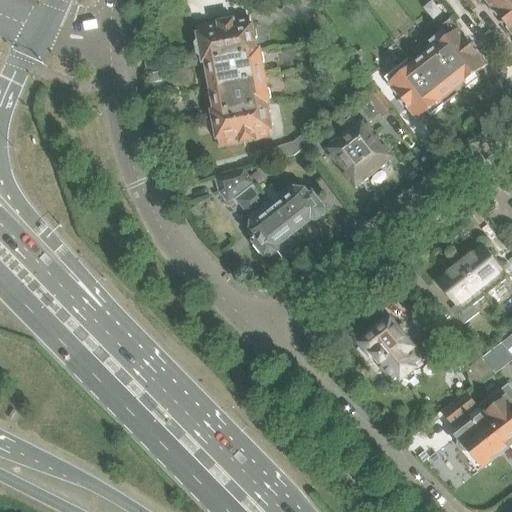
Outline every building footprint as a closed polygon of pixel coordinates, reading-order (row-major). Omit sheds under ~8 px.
[(511,0),(486,0),(511,32),(511,0)] [(257,51),(255,41),(258,37),(257,30),(253,27),(251,18),(198,28),(200,40),(197,45),(198,55),(203,58),(204,62),(260,52),(260,51),(257,51)] [(431,42),(467,88),(481,78),(477,74),(487,66),(458,30),(459,29),(452,19),(440,29),(443,33),(431,42)] [(467,89),(467,88),(431,42),(408,60),(445,106),(459,95),(455,91),(463,85),(467,89)] [(265,77),(263,66),(265,62),(264,55),(260,52),(204,62),(204,63),(207,62),(211,87),(265,77)] [(358,63),(368,77),(378,71),(367,57),(358,63)] [(431,117),(445,106),(408,60),(385,79),(389,84),(390,84),(418,120),(419,119),(420,120),(428,113),(431,117)] [(213,113),(270,103),(272,99),(271,90),(267,87),(265,77),(211,87),(216,112),(213,112),(213,113)] [(383,117),(393,110),(378,91),(364,103),(376,119),(381,115),(383,117)] [(270,103),(213,113),(214,121),(209,122),(211,133),(217,132),(218,140),(219,139),(220,147),(273,137),(272,130),(275,125),(273,117),(268,113),(267,104),(269,104),(270,103)] [(392,159),(364,122),(327,150),(356,187),(392,159)] [(271,150),(274,161),(295,155),(312,142),(306,135),(294,144),(271,150)] [(230,204),(255,184),(245,171),(217,179),(222,193),(230,204)] [(321,197),(319,199),(317,197),(309,196),(305,191),(294,190),(292,192),(290,190),(282,197),(273,185),(264,192),(274,206),(273,206),(295,233),(312,220),(317,221),(324,215),(325,207),(324,205),(326,203),(321,197)] [(295,233),(273,206),(258,187),(241,201),(251,215),(253,213),(256,217),(254,218),(256,220),(253,222),(251,233),(255,238),(254,246),(256,248),(254,250),(258,256),(260,254),(262,256),(271,257),(278,252),(279,247),(295,233)] [(461,264),(486,297),(508,279),(483,247),(461,264)] [(474,306),(486,297),(461,264),(438,282),(457,306),(452,310),(464,326),(480,314),(474,306)] [(359,344),(372,361),(375,359),(382,367),(383,366),(385,368),(382,370),(392,383),(398,378),(401,382),(404,379),(410,383),(417,378),(415,373),(420,370),(418,367),(424,362),(391,319),(359,344)] [(511,335),(502,343),(511,355),(511,335)] [(469,369),(481,359),(469,343),(456,353),(469,369)] [(496,374),(511,361),(511,355),(502,343),(484,357),(495,370),(494,371),(496,374)] [(475,387),(494,371),(495,370),(484,357),(481,359),(469,369),(467,370),(470,381),(475,387)] [(511,445),(511,387),(509,384),(478,406),(485,415),(485,416),(510,448),(511,445)] [(467,394),(443,413),(454,427),(478,408),(467,394)] [(482,469),(510,448),(485,416),(458,437),(461,441),(460,446),(464,450),(468,451),(482,469)]
